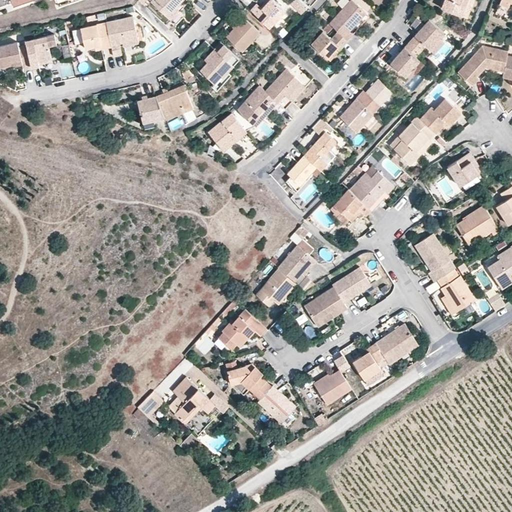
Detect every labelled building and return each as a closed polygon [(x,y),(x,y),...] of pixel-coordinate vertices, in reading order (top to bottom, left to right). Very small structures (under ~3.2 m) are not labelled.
[(183,0),(151,0),(151,1),(168,17),(176,8),(183,0)] [(269,27),(285,10),(274,0),(266,0),(265,1),(265,4),(262,8),(257,3),(251,10),(269,27)] [(366,13),(351,0),(349,0),(329,23),(338,31),(345,38),(347,40),(353,34),(349,31),(366,13)] [(440,0),(439,5),(459,13),(464,0),(440,0)] [(464,15),(469,0),(464,0),(459,13),(464,15)] [(170,19),(178,10),(176,8),(168,17),(170,19)] [(137,35),(132,12),(105,18),(110,42),(112,52),(121,50),(119,43),(118,39),(137,35)] [(242,50),(260,31),(244,17),(226,36),(242,50)] [(84,44),(93,42),(100,40),(101,44),(110,42),(105,18),(80,24),(84,44)] [(441,31),(426,18),(406,39),(417,49),(422,44),(426,47),(436,36),(441,31)] [(82,40),(79,26),(72,28),(75,42),(82,40)] [(51,54),(48,42),(56,40),(54,30),(25,37),(26,41),(27,48),(30,61),(31,64),(39,62),(38,60),(38,57),(51,54)] [(345,38),(338,31),(331,38),(323,30),(311,43),(327,57),(338,46),(345,38)] [(119,43),(138,39),(137,35),(118,39),(119,43)] [(430,51),(440,40),(436,36),(426,47),(430,51)] [(0,42),(0,63),(11,61),(10,59),(21,57),(22,61),(22,63),(30,61),(27,48),(26,41),(18,43),(17,39),(0,42)] [(417,49),(406,39),(387,61),(402,74),(407,69),(416,59),(412,55),(417,49)] [(222,77),(239,58),(221,41),(208,55),(211,58),(207,61),(200,69),(214,82),(221,75),(222,77)] [(61,43),(63,55),(70,53),(68,42),(61,43)] [(508,50),(482,45),(458,72),(472,85),(479,78),(477,76),(485,67),(492,60),(506,63),(507,55),(508,50)] [(330,60),(341,48),(338,46),(327,57),(330,60)] [(511,55),(507,55),(506,63),(504,71),(503,77),(511,78),(511,55)] [(21,57),(10,59),(11,61),(0,63),(0,66),(22,61),(21,57)] [(410,73),(420,62),(416,59),(407,69),(410,73)] [(504,71),(506,63),(492,60),(485,67),(504,71)] [(288,98),(302,82),(286,68),(265,90),(278,101),(285,108),(292,101),(288,98)] [(231,74),(227,71),(222,77),(221,75),(214,82),(211,85),(217,90),(231,74)] [(372,112),(392,91),(378,78),(366,91),(364,89),(356,97),(372,112)] [(194,92),(202,89),(198,79),(190,81),(194,92)] [(292,101),(306,86),(302,82),(288,98),(292,101)] [(194,107),(184,83),(156,94),(165,118),(194,107)] [(278,101),(265,90),(259,85),(238,108),(242,113),(252,123),(258,116),(258,113),(261,110),(263,111),(269,105),(272,108),(278,101)] [(165,116),(156,94),(137,99),(142,121),(165,116)] [(363,123),(373,113),(372,112),(356,97),(339,115),(356,131),(363,123)] [(461,112),(445,98),(434,109),(431,106),(420,118),(434,131),(436,133),(443,125),(447,121),(450,124),(461,112)] [(272,108),(269,105),(263,111),(261,110),(258,113),(258,116),(252,123),(255,126),(272,108)] [(247,130),(231,112),(208,131),(224,150),(247,130)] [(368,127),(378,117),(373,113),(363,123),(368,127)] [(428,137),(434,131),(420,118),(417,115),(399,135),(403,139),(394,149),(411,164),(432,141),(428,137)] [(333,129),(321,117),(312,127),(318,134),(325,126),(331,131),(333,129)] [(322,157),(336,141),(325,131),(304,154),(316,166),(321,170),(327,162),(322,157)] [(394,149),(403,139),(399,135),(389,145),(394,149)] [(479,173),(471,161),(475,158),(470,151),(447,166),(460,186),(479,173)] [(298,186),(316,166),(304,154),(287,172),(290,176),(286,180),(295,191),(299,188),(298,186)] [(483,170),(475,158),(471,161),(479,173),(483,170)] [(372,165),(365,172),(371,177),(377,170),(372,165)] [(387,193),(394,185),(377,170),(371,177),(365,172),(350,189),(371,209),(372,210),(379,201),(377,199),(384,190),(387,193)] [(511,185),(500,193),(505,200),(496,205),(508,224),(511,221),(511,185)] [(350,189),(348,188),(333,204),(348,218),(351,221),(357,215),(361,211),(363,213),(366,215),(371,209),(350,189)] [(416,196),(420,208),(433,203),(429,191),(416,196)] [(348,218),(333,204),(331,206),(346,220),(348,218)] [(498,226),(483,204),(465,215),(466,217),(456,224),(469,245),(498,226)] [(455,267),(433,232),(414,244),(424,259),(426,257),(433,269),(431,270),(429,272),(434,281),(437,279),(443,275),(454,268),(455,267)] [(312,249),(301,239),(297,244),(308,253),(312,249)] [(316,260),(314,258),(308,253),(297,244),(277,267),(279,268),(294,281),(302,273),(308,265),(311,267),(316,260)] [(511,248),(510,246),(497,254),(500,258),(487,266),(501,286),(511,278),(511,275),(511,273),(511,272),(511,248)] [(433,269),(426,257),(424,259),(431,270),(433,269)] [(308,265),(302,273),(304,275),(311,267),(308,265)] [(359,288),(370,281),(359,266),(332,284),(333,286),(344,302),(361,291),(359,288)] [(278,303),(296,282),(294,281),(279,268),(256,295),(269,306),(274,300),(278,303)] [(475,298),(460,275),(459,275),(454,268),(443,275),(437,279),(442,286),(441,287),(445,295),(456,311),(475,298)] [(502,288),(511,281),(511,278),(501,286),(502,288)] [(361,291),(371,284),(370,281),(359,288),(361,291)] [(344,302),(333,286),(304,305),(315,321),(330,311),(333,316),(347,307),(344,302)] [(495,310),(506,302),(498,290),(487,297),(495,310)] [(456,311),(445,295),(441,298),(452,314),(456,311)] [(267,328),(245,308),(233,322),(231,320),(222,331),(233,340),(236,343),(240,346),(246,339),(244,338),(247,335),(249,336),(254,330),(260,336),(267,328)] [(318,326),(333,316),(330,311),(315,321),(318,326)] [(418,342),(405,323),(376,342),(389,363),(408,351),(407,349),(418,342)] [(233,340),(224,333),(220,337),(232,347),(236,343),(233,340)] [(381,368),(389,363),(376,342),(366,348),(368,351),(362,355),(353,361),(368,385),(385,374),(381,368)] [(408,351),(419,344),(418,342),(407,349),(408,351)] [(249,388),(260,399),(271,386),(266,381),(268,378),(254,365),(251,369),(245,365),(227,370),(231,384),(232,384),(232,383),(241,381),(249,388)] [(327,403),(352,388),(339,369),(332,373),(315,385),(327,403)] [(315,385),(332,373),(331,371),(313,382),(315,385)] [(216,404),(186,377),(173,391),(179,397),(184,402),(175,412),(174,412),(182,420),(198,403),(201,405),(208,412),(216,404)] [(249,388),(241,381),(232,383),(232,384),(243,394),(249,388)] [(296,406),(273,385),(271,386),(260,399),(258,401),(281,422),(296,406)] [(147,416),(163,400),(153,391),(137,407),(147,416)] [(175,412),(184,402),(179,397),(169,407),(175,412)] [(201,405),(198,403),(182,420),(185,423),(201,405)] [(190,443),(196,437),(191,432),(185,439),(190,443)] [(185,450),(191,444),(185,439),(180,445),(185,450)]
